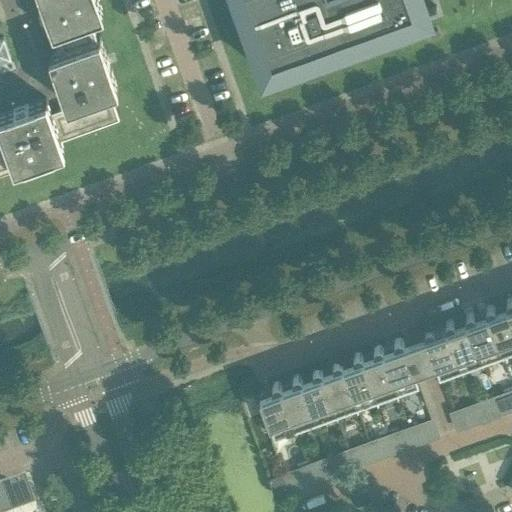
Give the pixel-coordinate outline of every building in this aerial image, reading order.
[(0,167),(13,163),(14,165),(26,161),(64,147),(61,137),(119,117),(108,88),(118,85),(99,34),(97,35),(91,18),(103,14),(98,0),(40,0),(53,32),(55,31),(61,48),(49,52),(67,103),(68,102),(69,104),(51,111),(46,96),(0,112),(0,167)] [(245,0),(263,70),(437,7),(436,5),(427,8),(424,0),(245,0)] [(0,36),(0,60),(12,57),(4,35),(0,36)] [(511,347),(511,319),(508,308),(508,309),(506,304),(495,308),(494,306),(492,305),(490,304),(488,305),(487,306),(485,307),(485,309),(485,311),(486,311),(487,316),(488,316),(501,352),(511,347)] [(501,352),(488,316),(487,316),(486,311),(474,316),(473,313),(472,312),(470,312),(468,312),(466,313),(465,315),(465,316),(465,318),(465,319),(467,323),(480,359),(501,352)] [(480,359),(467,323),(465,319),(454,323),(453,321),(451,319),(450,319),(448,319),(446,320),(445,322),(444,324),(445,326),(447,331),(447,330),(460,366),(461,366),(480,359)] [(460,366),(447,330),(447,331),(445,326),(434,330),(433,328),(431,327),(429,326),(427,327),(426,328),(425,329),(424,331),(424,333),(426,338),(439,374),(461,366),(460,366)] [(418,382),(405,346),(403,340),(401,339),(400,338),(398,337),(396,338),(395,339),(394,340),(393,342),(394,344),(383,348),(384,353),(397,389),(396,389),(418,382)] [(364,360),(376,396),(396,389),(397,389),(384,353),(383,348),(382,348),(382,346),(380,345),(378,345),(376,345),(375,346),(373,348),(373,349),(373,351),(374,352),(362,356),(364,360)] [(376,396),(364,360),(362,356),(361,354),(360,352),(358,352),(356,352),(354,353),(353,355),(353,357),(353,359),(342,363),(344,368),(343,368),(356,404),(376,396)] [(356,404),(343,368),(344,368),(342,363),(342,362),(341,361),(340,360),(338,359),(336,359),(334,360),(333,362),(333,364),(333,366),(322,370),(323,375),(336,411),(356,404)] [(336,411),(323,375),(322,370),(321,370),(321,368),(319,367),(317,367),(315,367),(314,368),(313,369),(312,371),(313,373),(313,374),(301,378),(301,377),(303,382),(315,418),(336,411)] [(315,418),(303,382),(301,377),(300,376),(299,374),(297,374),(295,374),(293,375),(292,377),(292,379),(292,380),(292,381),(281,385),(281,384),(283,390),(282,390),(295,426),(315,418)] [(295,426),(282,390),(283,390),(281,384),(280,383),(279,382),(277,381),(275,381),(273,382),(272,384),(272,386),(272,388),(259,393),(274,433),(295,426)] [(509,407),(504,393),(494,397),(499,411),(509,407)] [(489,414),(484,401),(474,404),(479,418),(489,414)] [(467,422),(462,408),(452,412),(458,426),(467,422)] [(437,433),(432,419),(422,423),(427,437),(437,433)] [(415,441),(410,427),(401,431),(405,444),(415,441)] [(395,448),(390,434),(380,438),(385,452),(395,448)] [(374,456),(370,442),(360,445),(364,459),(374,456)] [(354,463),(349,449),(339,453),(344,466),(354,463)] [(334,470),(329,456),(319,460),(324,474),(334,470)] [(313,478),(309,464),(299,467),(303,481),(313,478)] [(33,511),(25,487),(2,495),(7,511),(33,511)]
